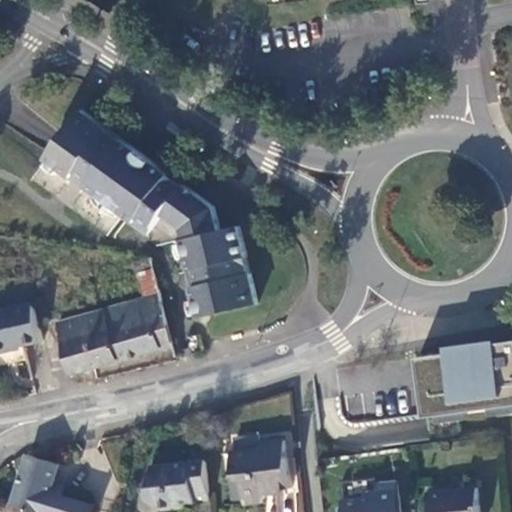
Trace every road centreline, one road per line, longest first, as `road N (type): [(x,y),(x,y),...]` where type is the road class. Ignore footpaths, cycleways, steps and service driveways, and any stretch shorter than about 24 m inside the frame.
road 1 (tertiary): [(0,429),(298,357),(362,313),(384,279)]
road 2 (secondary): [(5,0),(276,156),(363,191)]
road 3 (secondary): [(384,279),(410,295),(471,292),(511,248)]
road 4 (residential): [(470,146),(458,0)]
road 5 (secondary): [(470,146),(433,141),(403,148),(363,191)]
